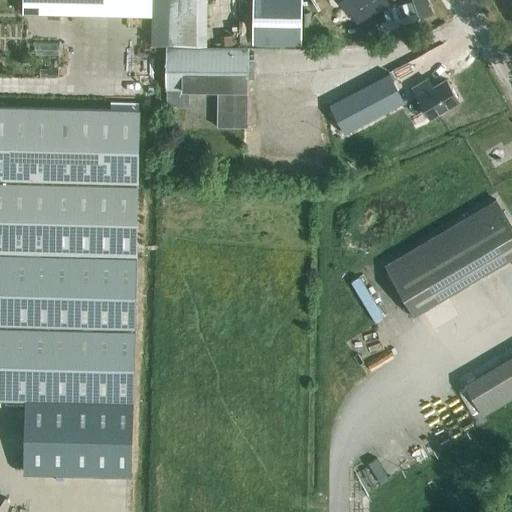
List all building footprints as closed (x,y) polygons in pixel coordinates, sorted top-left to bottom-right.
[(22,0),(22,13),(151,16),(151,0),(22,0)] [(303,0),(252,0),(252,44),(303,45),(303,0)] [(341,0),(347,8),(359,1),(367,13),(385,2),(384,0),(341,0)] [(386,31),(439,15),(434,0),(409,0),(388,7),(391,19),(383,21),(386,31)] [(247,128),(248,48),(166,48),(166,90),(187,90),(203,90),(203,96),(217,96),(217,127),(247,128)] [(412,88),(412,89),(400,97),(387,76),(369,87),(386,116),(417,97),(430,119),(459,102),(446,80),(433,87),(428,79),(412,88)] [(187,106),(187,90),(166,90),(165,106),(187,106)] [(138,111),(0,107),(0,324),(133,327),(138,111)] [(511,256),(511,228),(495,200),(385,265),(414,314),(511,256)] [(0,398),(132,402),(133,328),(0,324),(0,398)] [(511,356),(465,385),(483,416),(511,398),(511,356)]
